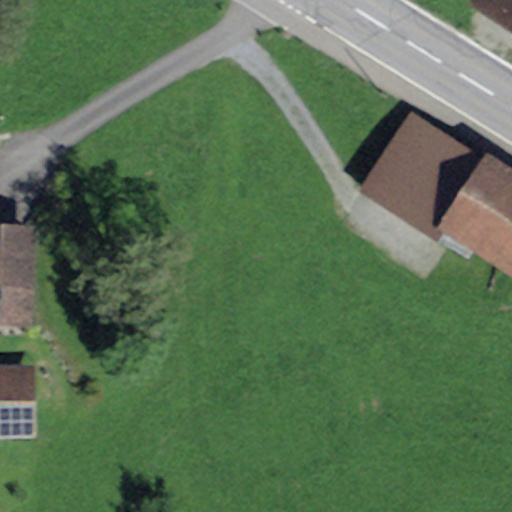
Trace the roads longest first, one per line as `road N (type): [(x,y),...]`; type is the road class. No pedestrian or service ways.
road 1 (unknown): [(232,0),(102,92),(0,142)]
road 2 (secondary): [(301,0),(511,133)]
